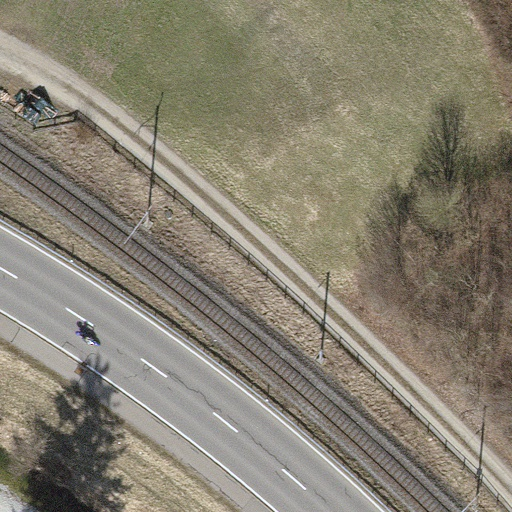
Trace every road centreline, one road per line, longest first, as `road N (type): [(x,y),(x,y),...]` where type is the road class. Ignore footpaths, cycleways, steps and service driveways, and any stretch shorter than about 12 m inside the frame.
road 1 (track): [(0,65),(114,132),(377,362),(511,497)]
road 2 (primary): [(329,511),(177,383),(0,267)]
